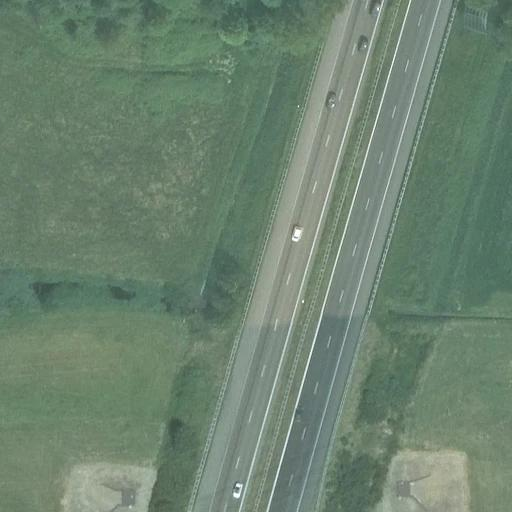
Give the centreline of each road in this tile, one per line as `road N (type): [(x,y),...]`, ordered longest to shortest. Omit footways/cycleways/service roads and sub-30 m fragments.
road 1 (motorway): [(282,511),(426,0)]
road 2 (motorway): [(365,0),(225,511)]
